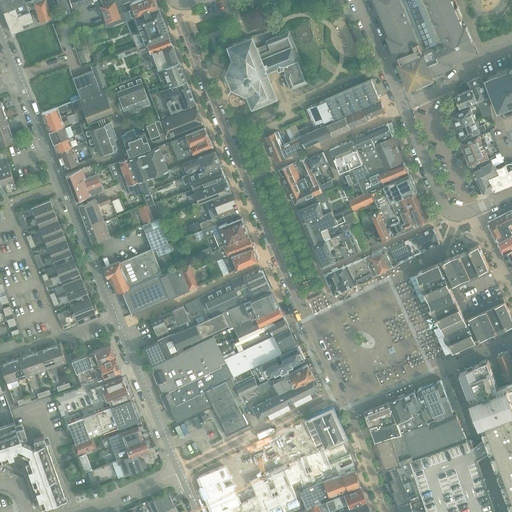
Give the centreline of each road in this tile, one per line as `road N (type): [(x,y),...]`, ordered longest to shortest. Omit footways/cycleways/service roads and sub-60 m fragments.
road 1 (residential): [(61,185),(10,205),(60,336)]
road 2 (residential): [(456,215),(441,252),(305,318)]
road 3 (residential): [(244,178),(174,8)]
road 4 (residential): [(345,409),(511,341)]
road 5 (residential): [(178,472),(338,392)]
road 6 (residential): [(244,178),(404,107)]
road 7 (residential): [(118,325),(277,256)]
road 8 (residential): [(118,325),(178,472)]
road 9 (residential): [(61,185),(114,316)]
road 10 (residential): [(404,107),(474,59),(511,46)]
road 11 (residential): [(456,215),(404,107)]
